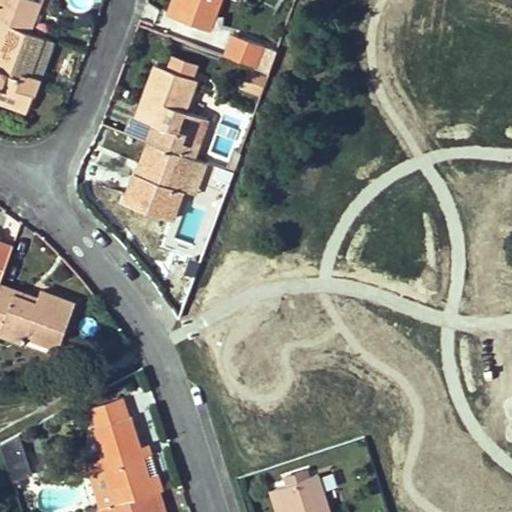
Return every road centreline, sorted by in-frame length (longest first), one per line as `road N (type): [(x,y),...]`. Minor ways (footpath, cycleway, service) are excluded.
road 1 (residential): [(32,180),(154,345),(215,511)]
road 2 (residential): [(32,180),(66,133),(120,0)]
